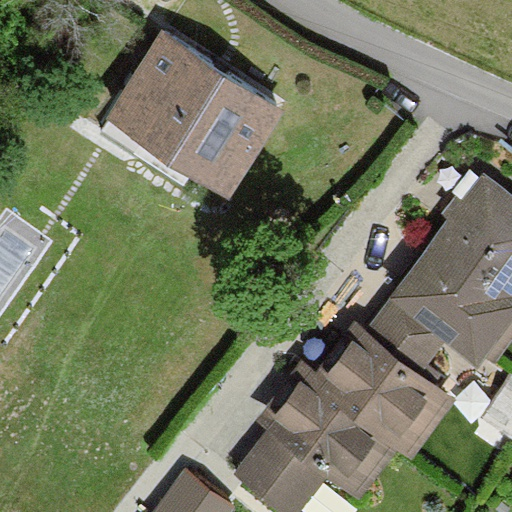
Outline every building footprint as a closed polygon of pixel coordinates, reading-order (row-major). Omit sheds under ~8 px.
[(281,103),(169,29),(116,109),(229,183),(281,103)] [(400,285),(448,319),(475,341),(478,337),(495,350),(511,327),(511,298),(511,297),(511,283),(507,279),(511,272),(511,187),(484,166),(395,281),(400,285)] [(316,364),(400,431),(411,439),(451,388),(416,361),(448,319),(400,285),(370,323),(356,312),(316,364)] [(400,431),(316,364),(303,354),(261,408),(273,416),(238,462),(293,504),(327,459),(359,483),(400,431)] [(186,469),(155,511),(230,511),(237,504),(186,469)]
